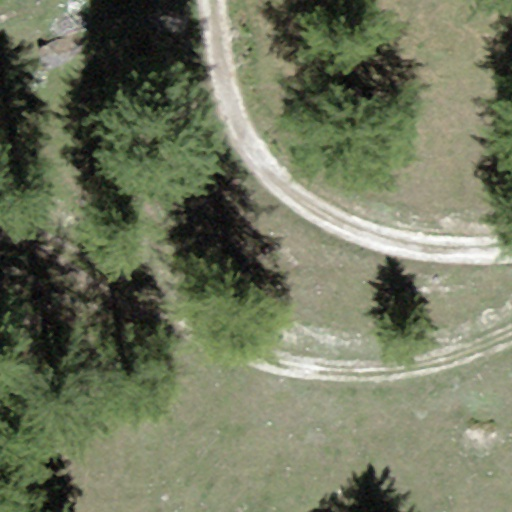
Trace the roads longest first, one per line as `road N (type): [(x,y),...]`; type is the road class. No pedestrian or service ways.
road 1 (track): [(511,335),(425,372),(290,374),(203,349),(0,218)]
road 2 (track): [(211,0),(227,84),(261,165),(329,233),(428,257),(511,257)]
